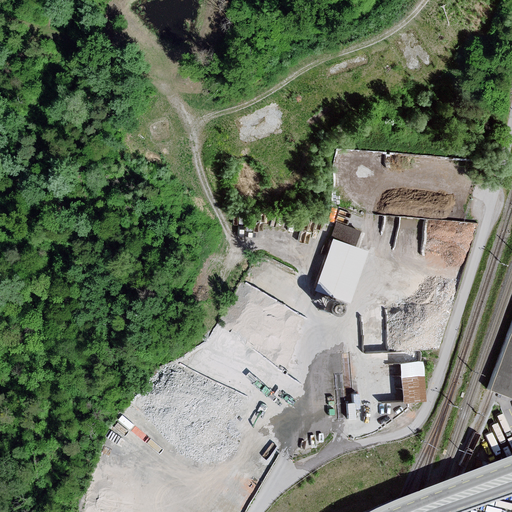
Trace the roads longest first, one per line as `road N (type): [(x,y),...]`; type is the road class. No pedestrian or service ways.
road 1 (unclassified): [(257,511),(284,480),(333,449),(398,433),(419,418),(511,119)]
road 2 (track): [(235,244),(187,126),(162,88),(124,58),(56,32),(0,77)]
road 3 (track): [(187,126),(274,87),(305,63),(391,32),(427,0)]
